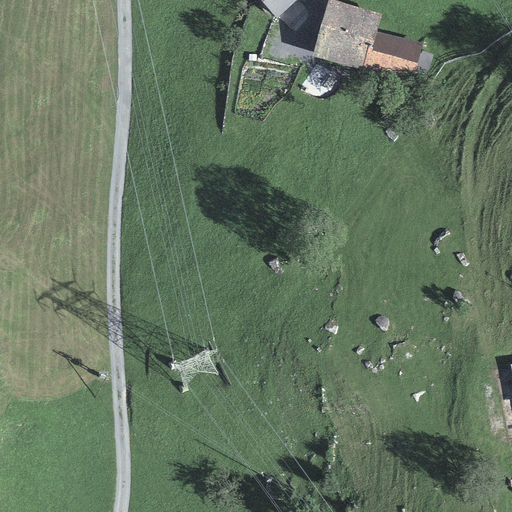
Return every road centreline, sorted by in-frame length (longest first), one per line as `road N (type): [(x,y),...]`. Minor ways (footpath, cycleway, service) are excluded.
road 1 (track): [(120,511),(126,455),(113,277),(123,0)]
road 2 (track): [(491,388),(467,166),(473,122),(511,55)]
road 3 (track): [(491,388),(498,511)]
